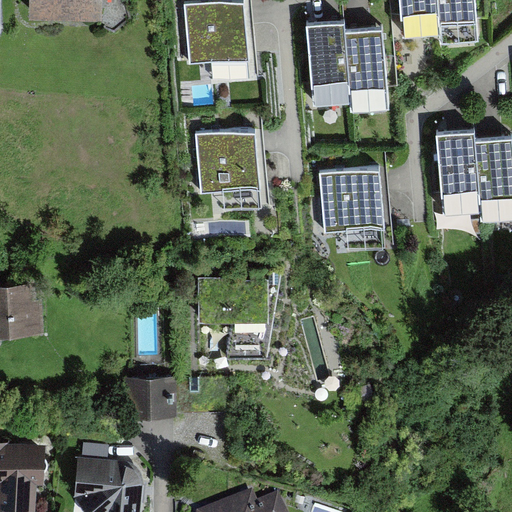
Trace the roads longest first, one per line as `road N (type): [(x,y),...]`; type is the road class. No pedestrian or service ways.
road 1 (residential): [(422,217),(413,119),(511,44)]
road 2 (residential): [(298,176),(284,8),(294,0)]
